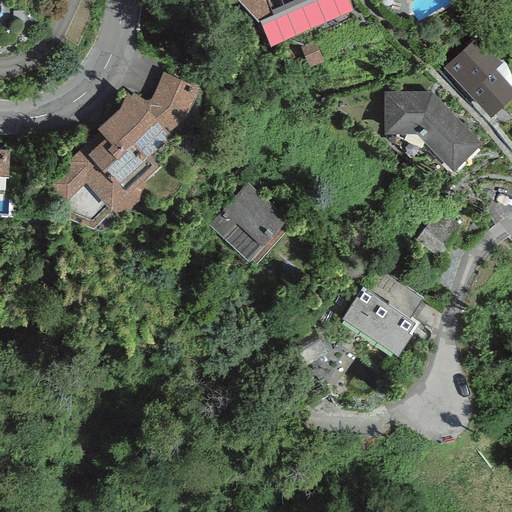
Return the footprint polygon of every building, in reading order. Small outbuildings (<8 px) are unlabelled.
[(239,0),(244,4),(258,14),(274,9),(269,0),(239,0)] [(321,0),(330,25),(357,17),(352,0),(321,0)] [(511,76),(503,57),(477,32),(445,64),(490,112),(511,91),(511,76)] [(147,106),(171,128),(185,112),(199,77),(163,70),(147,106)] [(71,162),(50,176),(43,180),(62,206),(93,219),(113,204),(120,212),(138,199),(139,191),(147,182),(165,163),(178,136),(171,128),(147,106),(127,88),(120,104),(98,125),(106,133),(91,147),(87,142),(68,159),(71,162)] [(431,90),(385,88),(385,129),(417,130),(453,165),(481,137),(431,90)] [(0,167),(8,168),(8,145),(0,145),(0,167)] [(206,224),(248,256),(250,254),(256,260),(291,220),(285,214),(287,211),(247,178),(206,224)] [(438,254),(461,224),(433,203),(410,233),(438,254)] [(367,286),(412,313),(424,293),(379,266),(367,286)] [(407,326),(414,315),(412,313),(367,286),(363,282),(342,315),(397,350),(411,328),(407,326)]
